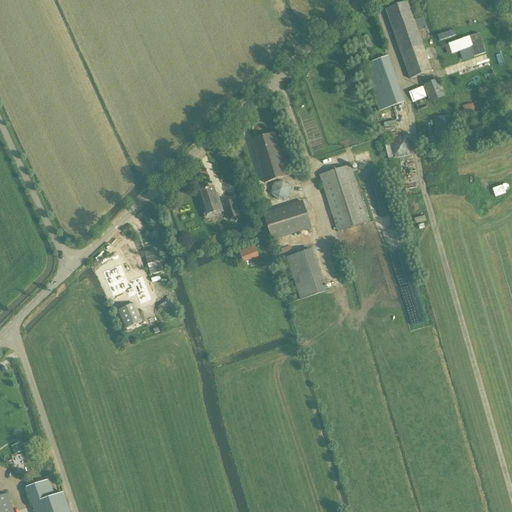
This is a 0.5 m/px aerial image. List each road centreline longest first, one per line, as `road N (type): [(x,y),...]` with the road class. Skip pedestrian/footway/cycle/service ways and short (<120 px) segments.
road 1 (track): [(511,497),(422,188),(408,101)]
road 2 (unclassified): [(69,270),(365,0)]
road 3 (unknown): [(7,327),(69,511)]
road 4 (unclassified): [(69,270),(0,118)]
